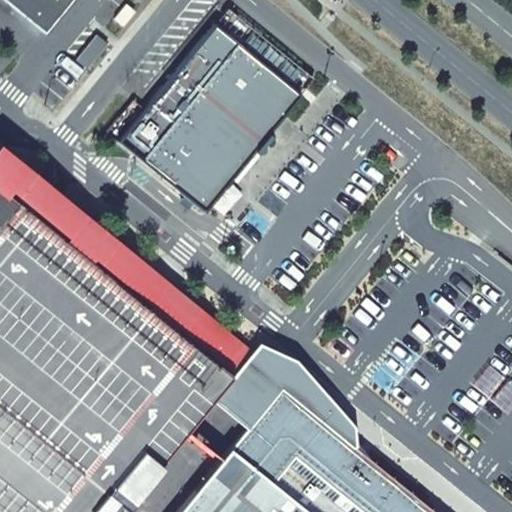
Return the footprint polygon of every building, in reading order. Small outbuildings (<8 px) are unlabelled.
[(1,0),(40,31),(45,35),(72,0),(1,0)] [(303,92),(220,25),(149,113),(134,100),(106,135),(206,214),(303,92)] [(77,61),(88,70),(109,46),(98,36),(77,61)] [(0,511),(123,511),(125,510),(160,467),(157,464),(230,376),(42,224),(6,195),(0,190),(0,511)] [(230,376),(262,402),(249,418),(251,420),(256,423),(268,408),(269,408),(270,406),(271,405),(271,403),(272,401),(273,400),(275,399),(276,398),(278,397),(280,397),(281,397),(283,397),(284,398),(285,398),(287,398),(288,399),(289,400),(290,402),(290,403),(291,405),(291,407),(291,408),(295,408),(315,425),(319,420),(358,452),(357,429),(299,362),(257,341),(230,376)] [(430,511),(416,500),(358,452),(319,420),(315,425),(295,408),(291,408),(291,407),(291,405),(290,403),(290,402),(289,400),(288,399),(287,398),(285,398),(284,398),(283,397),(281,397),(280,397),(278,397),(276,398),(275,399),(273,400),(272,401),(271,403),(271,405),(270,406),(269,408),(268,408),(256,423),(251,420),(245,427),(205,476),(176,511),(430,511)]
